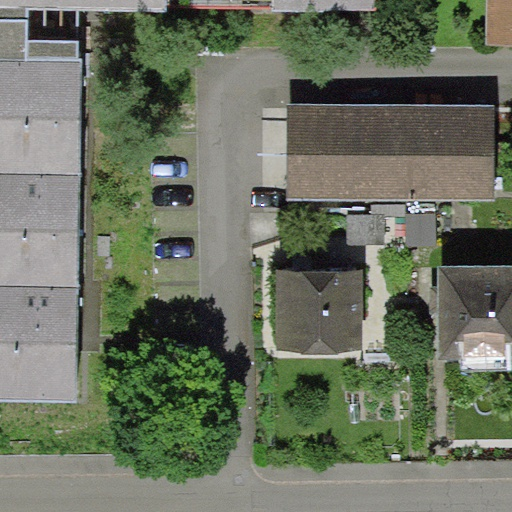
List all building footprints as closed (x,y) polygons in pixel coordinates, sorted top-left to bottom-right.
[(0,0),(0,387),(77,389),(80,48),(26,48),(26,0),(0,0)] [(511,0),(494,0),(494,31),(511,30),(511,0)] [(290,105),(289,186),(490,186),(490,105),(290,105)] [(511,264),(445,264),(445,343),(511,343),(511,264)] [(282,266),(282,338),(355,338),(355,266),(282,266)]
